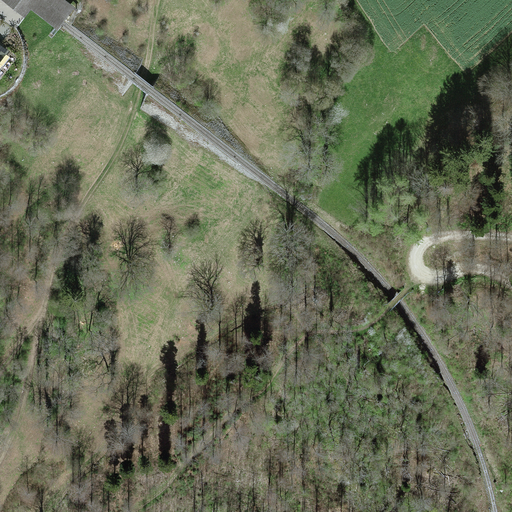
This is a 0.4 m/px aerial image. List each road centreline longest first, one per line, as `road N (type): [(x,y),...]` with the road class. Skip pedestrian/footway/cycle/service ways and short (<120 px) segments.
road 1 (track): [(158,0),(125,131),(53,264),(18,418),(0,458)]
road 2 (track): [(42,511),(146,380),(281,292)]
road 3 (track): [(421,271),(416,254),(428,240),(511,236)]
